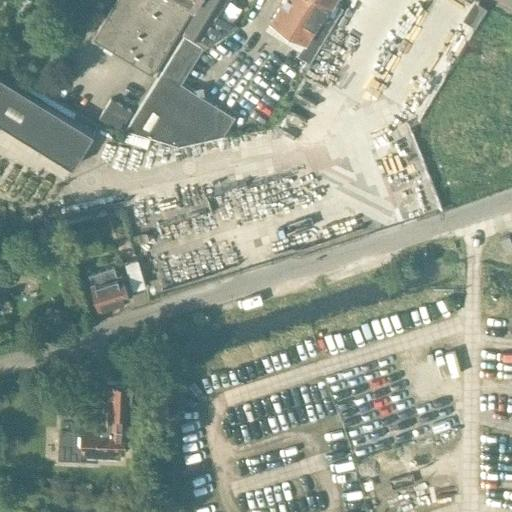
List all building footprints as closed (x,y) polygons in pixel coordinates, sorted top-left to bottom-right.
[(114,0),(92,36),(103,43),(152,72),(196,0),(114,0)] [(218,13),(225,0),(202,0),(185,28),(209,44),(238,25),(218,13)] [(282,0),(270,19),(305,41),(297,54),(309,61),(342,8),(330,1),(329,0),(282,0)] [(234,116),(180,82),(203,46),(184,34),(125,128),(122,138),(146,145),(149,135),(179,145),(223,135),(234,116)] [(93,132),(0,75),(0,122),(72,166),(93,132)] [(132,112),(111,98),(98,118),(119,132),(132,112)] [(511,100),(423,137),(446,193),(511,166),(511,100)] [(511,241),(509,235),(500,239),(506,252),(511,249),(511,241)] [(113,266),(89,274),(92,284),(91,284),(98,307),(128,298),(121,275),(117,276),(113,266)] [(59,431),(58,458),(97,460),(97,451),(124,452),(125,425),(132,425),(134,383),(107,382),(105,423),(81,422),(81,432),(59,431)]
